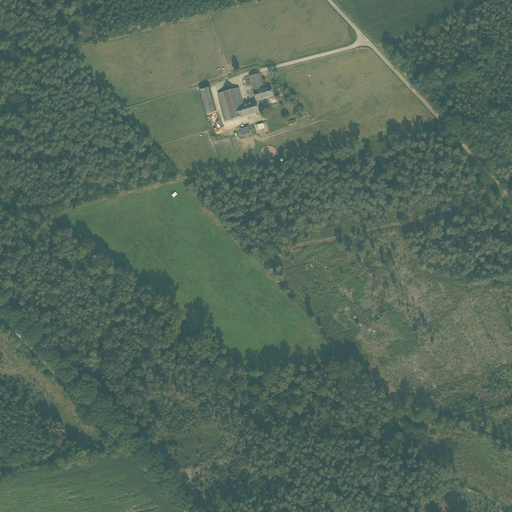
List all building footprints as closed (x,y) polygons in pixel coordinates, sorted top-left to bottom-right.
[(260,74),(250,77),(254,92),(264,89),(260,74)] [(217,112),(210,88),(200,90),(207,115),(217,112)] [(239,88),(224,92),(232,120),(242,117),(239,107),(244,106),(239,88)] [(264,89),(254,92),(256,101),(273,96),(271,88),(264,89)] [(232,120),(224,92),(219,94),(226,122),(232,120)] [(244,106),(239,107),(242,117),(259,112),(257,102),(244,106)]
